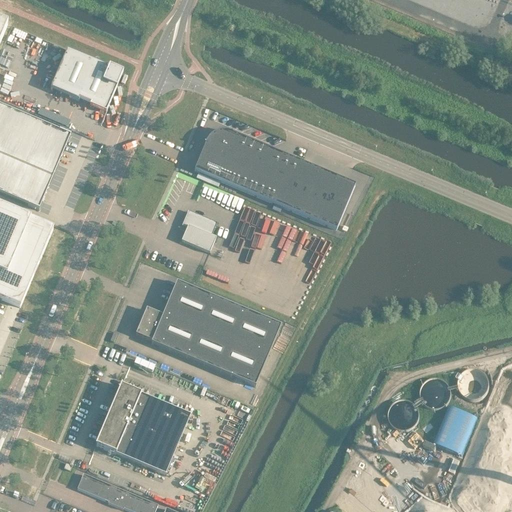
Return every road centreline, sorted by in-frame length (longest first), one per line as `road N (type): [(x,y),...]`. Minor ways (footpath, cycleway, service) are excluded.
road 1 (track): [(97,0),(138,16),(206,17),(511,147)]
road 2 (unclassified): [(159,66),(511,216)]
road 3 (tertiary): [(159,66),(30,370)]
